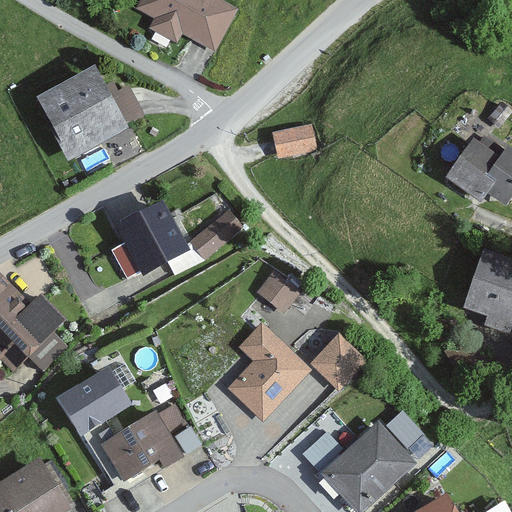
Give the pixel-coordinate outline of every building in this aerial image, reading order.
[(232,14),(204,0),(148,0),(135,25),(206,63),(232,14)] [(94,73),(41,95),(64,152),(117,130),(94,73)] [(311,129),(271,136),(275,161),(316,154),(311,129)] [(511,160),(476,134),(450,177),(478,193),(489,179),(511,195),(511,160)] [(159,211),(114,237),(142,285),(188,259),(159,211)] [(229,211),(191,243),(206,260),(244,228),(229,211)] [(511,263),(480,252),(458,314),(504,330),(511,307),(511,263)] [(281,277),(261,295),(282,317),(301,299),(281,277)] [(30,311),(0,279),(0,278),(0,371),(4,376),(61,324),(40,302),(30,311)] [(237,352),(251,367),(227,390),(262,427),(313,379),(264,327),(237,352)] [(342,339),(313,368),(341,396),(370,367),(342,339)] [(111,371),(62,402),(85,440),(135,409),(111,371)] [(172,429),(185,425),(177,402),(164,406),(172,429)] [(150,412),(100,445),(126,486),(177,453),(150,412)] [(378,431),(318,482),(344,511),(367,511),(414,472),(378,431)] [(67,511),(38,468),(0,493),(0,511),(67,511)] [(449,511),(444,502),(428,511),(449,511)]
